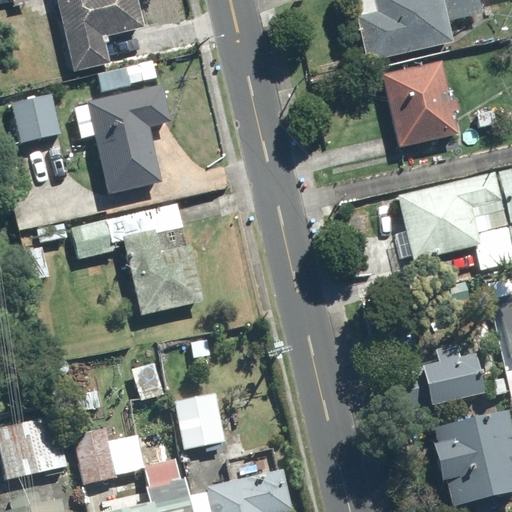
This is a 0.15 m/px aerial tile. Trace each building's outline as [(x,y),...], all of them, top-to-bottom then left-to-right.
[(20,0),(0,0),(0,5),(8,4),(9,14),(22,11),(20,0)] [(49,0),(67,79),(105,70),(99,42),(138,33),(131,0),(49,0)] [(443,47),(433,0),(366,0),(370,18),(350,22),(358,65),(443,47)] [(149,64),(119,70),(123,89),(153,82),(149,64)] [(452,103),(442,105),(433,67),(375,80),(391,152),(449,139),(444,117),(455,115),(452,103)] [(157,89),(79,108),(101,200),(156,187),(144,134),(166,129),(157,89)] [(50,97),(4,106),(13,151),(59,141),(50,97)] [(511,174),(491,179),(502,232),(509,267),(511,265),(511,174)] [(502,232),(491,179),(390,199),(404,269),(473,255),(470,239),(502,232)] [(104,249),(115,247),(133,322),(196,307),(173,209),(99,226),(104,249)] [(97,225),(64,232),(71,266),(104,259),(97,225)] [(28,232),(31,248),(61,243),(58,227),(28,232)] [(37,251),(21,255),(29,286),(45,282),(37,251)] [(511,294),(491,299),(504,364),(511,362),(511,294)] [(426,370),(384,379),(393,420),(472,404),(460,346),(423,354),(426,370)] [(176,457),(198,454),(199,460),(220,456),(219,450),(210,395),(168,402),(176,457)] [(51,420),(0,430),(0,485),(62,473),(51,420)] [(434,494),(438,511),(483,511),(511,506),(511,494),(497,421),(418,438),(421,455),(415,456),(424,496),(434,494)] [(98,430),(64,438),(76,491),(137,478),(130,441),(102,447),(98,430)] [(181,511),(177,487),(172,488),(167,466),(138,472),(143,494),(134,496),(136,511),(181,511)] [(189,511),(282,511),(273,475),(186,498),(189,511)] [(0,508),(0,511),(56,511),(55,506),(35,510),(33,501),(0,508)]
